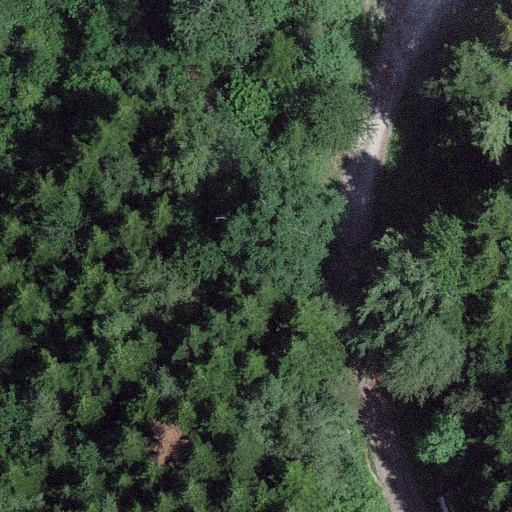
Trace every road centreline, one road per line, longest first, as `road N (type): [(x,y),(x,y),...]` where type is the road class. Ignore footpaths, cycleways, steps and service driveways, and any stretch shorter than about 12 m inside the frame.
road 1 (track): [(425,0),(368,166),(370,389),(424,511)]
road 2 (track): [(369,282),(163,369),(41,511)]
